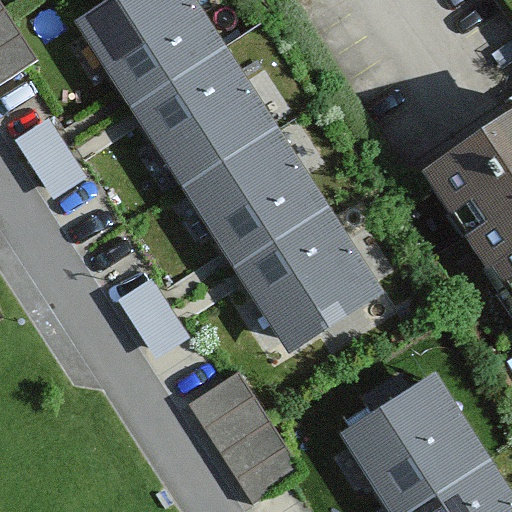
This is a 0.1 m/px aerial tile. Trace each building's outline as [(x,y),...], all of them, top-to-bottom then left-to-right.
[(0,0),(0,78),(38,61),(8,0),(0,0)] [(173,0),(120,0),(79,27),(127,100),(139,118),(231,260),(241,275),(285,342),(364,291),(173,0)] [(511,104),(423,169),(511,291),(511,104)] [(254,491),(305,460),(246,364),(194,395),(254,491)] [(508,511),(425,385),(341,440),(385,508),(387,511),(508,511)]
